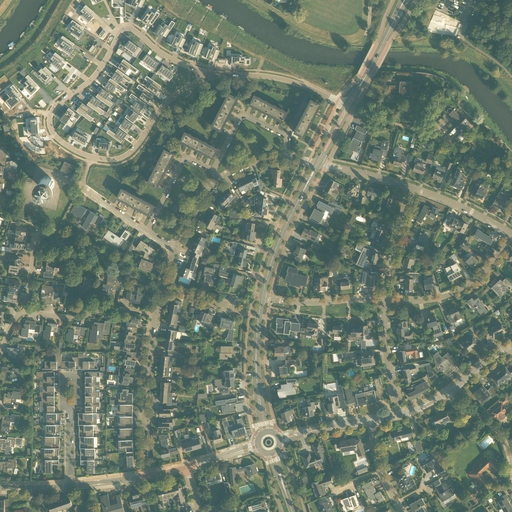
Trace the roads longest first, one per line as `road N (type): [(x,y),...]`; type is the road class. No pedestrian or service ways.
road 1 (residential): [(205,75),(122,30),(92,77),(53,108),(53,133),(88,155),(122,158),(181,91)]
road 2 (residential): [(161,286),(186,226),(221,180),(277,158),(318,163)]
road 3 (residential): [(0,354),(15,317),(25,312),(156,315)]
road 4 (unknown): [(129,29),(122,6),(103,11),(67,71),(38,100),(50,118)]
road 5 (residential): [(147,475),(156,315)]
road 6 (residential): [(511,233),(470,286),(433,300),(383,301)]
road 7 (secondary): [(262,296),(279,238),(318,163)]
road 8 (residential): [(383,301),(262,296)]
road 9 (secondary): [(347,106),(404,0)]
